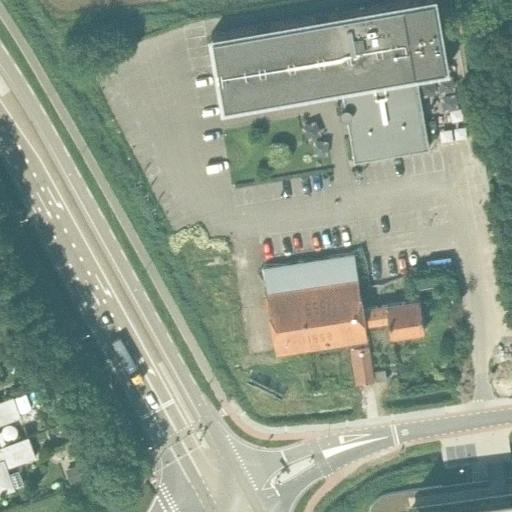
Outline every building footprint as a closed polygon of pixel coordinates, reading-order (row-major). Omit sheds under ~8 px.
[(395,0),(211,32),(212,34),(224,107),(341,87),(342,92),(343,92),(343,93),(345,105),(343,106),(342,108),(341,110),(341,112),(342,114),(343,116),(345,116),(347,117),(349,126),(348,126),(349,129),(354,160),(429,147),(417,74),(427,72),(450,68),(438,0),(395,0)] [(305,379),(309,379),(470,354),(472,353),(473,352),(475,351),(476,349),(476,347),(476,346),(476,344),(475,342),(418,206),(415,203),(413,202),(411,200),(409,200),(406,200),(405,199),(244,225),(240,226),(237,229),(236,233),(237,236),(294,369),(295,372),(297,375),(300,378),(305,379)] [(376,380),(386,379),(385,368),(375,370),(376,380)] [(0,423),(21,416),(13,395),(0,400),(0,423)] [(36,456),(28,436),(0,446),(0,492),(15,487),(7,466),(36,456)] [(369,511),(511,511),(511,475),(489,479),(482,480),(388,493),(386,493),(384,494),(382,495),(380,496),(379,497),(377,498),(376,499),(375,500),(374,501),(373,503),(371,507),(370,508),(370,510),(370,511),(369,511)]
